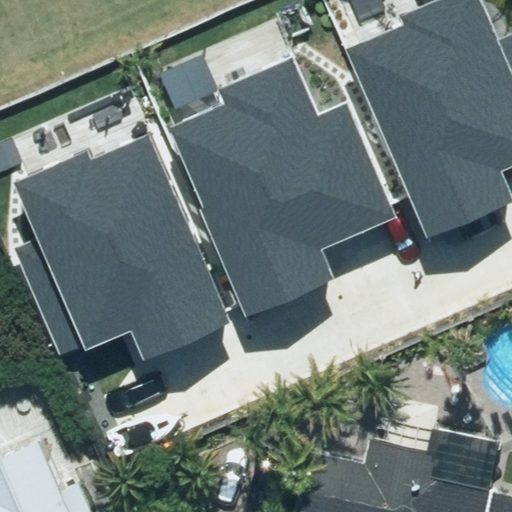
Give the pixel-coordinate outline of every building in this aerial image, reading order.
[(364,22),(440,203),(511,173),(511,18),(504,0),(412,0),(413,2),(364,22)] [(341,90),(312,24),(173,83),(259,282),(351,243),(341,220),(416,188),(369,78),(341,90)] [(161,94),(22,153),(50,220),(22,232),(69,342),(144,310),(154,333),(247,294),(161,94)] [(511,511),(511,495),(489,491),(498,438),(438,427),(442,405),(415,400),(417,390),(358,380),(353,409),(320,404),(312,451),(327,454),(322,486),(302,483),(296,511),(511,511)] [(0,511),(84,511),(48,427),(8,444),(0,424),(0,511)]
